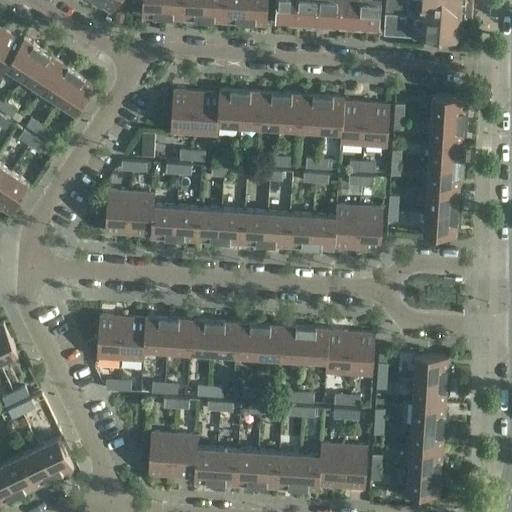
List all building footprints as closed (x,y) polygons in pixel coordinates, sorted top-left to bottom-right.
[(117,0),(96,0),(111,10),(117,0)] [(163,16),(163,0),(142,0),(141,14),(163,16)] [(183,17),(184,0),(163,0),(163,16),(183,17)] [(204,18),(205,0),(184,0),(183,17),(204,18)] [(224,20),(225,0),(205,0),(204,18),(224,20)] [(245,21),(246,0),(225,0),(224,20),(245,21)] [(267,0),(246,0),(245,21),(267,23),(267,0)] [(295,23),(296,0),(276,0),(275,21),(295,23)] [(316,24),(317,0),(296,0),(295,23),(316,24)] [(337,25),(338,0),(317,0),(316,24),(337,25)] [(357,27),(359,0),(338,0),(337,25),(357,27)] [(359,0),(357,27),(379,28),(380,0),(359,0)] [(463,7),(463,0),(385,0),(385,12),(460,17),(460,9),(463,7)] [(459,25),(459,21),(460,17),(385,12),(384,33),(458,38),(458,34),(461,32),(462,26),(459,25)] [(115,13),(114,21),(124,22),(125,13),(115,13)] [(23,41),(21,40),(3,28),(0,31),(0,75),(6,66),(23,41)] [(24,36),(21,40),(23,41),(6,66),(23,77),(42,48),(24,36)] [(59,59),(42,48),(23,77),(40,88),(59,59)] [(57,100),(76,70),(59,59),(40,88),(57,100)] [(94,82),(76,70),(57,100),(75,111),(94,82)] [(238,124),(240,89),(219,88),(219,92),(220,92),(218,123),(238,124)] [(194,133),(196,90),(173,89),(170,131),(194,133)] [(259,125),(261,90),(240,89),(238,124),(259,125)] [(220,92),(219,92),(196,90),(194,133),(217,134),(218,123),(220,92)] [(279,127),(282,92),(261,90),(259,125),(279,127)] [(300,128),(302,93),(282,92),(279,127),(300,128)] [(321,129),(323,94),(302,93),(300,128),(321,129)] [(341,131),(343,100),(344,100),(344,96),(323,94),(321,129),(341,131)] [(433,94),(431,118),(467,120),(468,106),(464,105),(465,96),(433,94)] [(366,102),(344,100),(343,100),(341,131),(340,142),(364,144),(366,102)] [(2,108),(13,115),(18,108),(7,101),(2,108)] [(390,103),(366,102),(364,144),(387,145),(390,103)] [(404,103),(395,102),(394,115),(403,116),(404,103)] [(0,113),(0,124),(5,127),(10,120),(0,113)] [(402,128),(403,116),(394,115),(393,128),(402,128)] [(37,131),(42,123),(31,116),(26,124),(37,131)] [(466,135),(467,120),(431,118),(429,141),(462,143),(462,134),(466,135)] [(37,131),(48,138),(53,130),(42,123),(37,131)] [(29,143),(34,135),(23,128),(18,136),(29,143)] [(154,156),(155,132),(142,131),(141,156),(154,156)] [(40,150),(45,142),(34,135),(29,143),(40,150)] [(461,151),(462,143),(429,141),(428,163),(464,166),(465,151),(461,151)] [(401,149),(392,148),(391,161),(400,162),(401,149)] [(192,159),(193,150),(180,149),(179,158),(192,159)] [(205,151),(193,150),(192,159),(205,160),(205,151)] [(223,152),(223,161),(236,162),(236,153),(223,152)] [(249,153),(236,153),(236,162),(248,162),(249,153)] [(265,154),(264,163),(277,164),(277,155),(265,154)] [(290,156),(277,155),(277,164),(290,165),(290,156)] [(306,157),(305,166),(318,167),(319,158),(306,157)] [(331,159),(319,158),(318,167),(331,168),(331,159)] [(134,160),(121,159),(121,168),(134,169),(134,160)] [(146,170),(147,161),(134,160),(134,169),(146,170)] [(362,170),(363,161),(350,160),(349,169),(362,170)] [(362,170),(375,171),(375,162),(363,161),(362,170)] [(399,174),(400,162),(391,161),(391,174),(399,174)] [(179,163),(166,162),(166,171),(178,172),(179,163)] [(0,188),(11,171),(0,163),(0,188)] [(191,172),(191,163),(179,163),(178,172),(191,172)] [(463,180),(464,166),(428,163),(427,186),(459,189),(459,180),(463,180)] [(224,166),(212,165),(211,174),(224,175),(224,166)] [(237,175),(237,166),(224,166),(224,175),(237,175)] [(270,169),(257,168),(257,177),(270,178),(270,169)] [(282,178),(283,169),(270,169),(270,178),(282,178)] [(29,182),(11,171),(0,188),(0,204),(10,211),(29,182)] [(316,172),(303,171),(303,180),(315,181),(316,172)] [(328,181),(328,172),(316,172),(315,181),(328,181)] [(361,183),(362,175),(349,174),(348,183),(361,183)] [(374,184),(374,175),(362,175),(361,183),(374,184)] [(458,196),(459,189),(427,186),(425,209),(461,211),(462,197),(458,196)] [(128,232),(131,190),(107,188),(105,230),(128,232)] [(152,234),(154,203),(154,192),(131,190),(128,232),(150,233),(152,234)] [(398,194),(389,194),(388,206),(397,207),(398,194)] [(174,237),(176,205),(154,203),(152,234),(150,233),(150,235),(174,237)] [(357,247),(360,205),(336,203),(335,215),(333,245),(335,245),(357,247)] [(197,238),(199,206),(176,205),(174,237),(197,238)] [(383,206),(360,205),(357,247),(381,248),(383,206)] [(220,240),(222,208),(199,206),(197,238),(220,240)] [(397,220),(397,207),(388,206),(388,219),(397,220)] [(242,241),(244,209),(222,208),(220,240),(242,241)] [(265,243),(267,210),(244,209),(242,241),(265,243)] [(460,226),(461,212),(461,211),(425,209),(424,233),(456,235),(456,226),(460,226)] [(288,244),(290,212),(267,210),(265,243),(288,244)] [(311,246),(313,213),(290,212),(288,244),(311,246)] [(333,245),(335,215),(313,213),(311,246),(335,247),(335,245),(333,245)] [(120,358),(123,316),(99,314),(97,356),(120,358)] [(167,349),(169,316),(145,315),(145,317),(146,317),(144,347),(167,349)] [(146,317),(145,317),(123,316),(120,358),(144,359),(144,347),(146,317)] [(189,350),(192,318),(169,316),(167,349),(189,350)] [(212,352),(214,319),(192,318),(189,350),(212,352)] [(235,353),(237,321),(214,319),(212,352),(235,353)] [(3,321),(0,322),(0,360),(18,352),(3,321)] [(258,355),(260,322),(237,321),(235,353),(258,355)] [(281,356),(283,324),(260,322),(258,355),(281,356)] [(304,358),(306,325),(283,324),(281,356),(304,358)] [(326,359),(328,329),(329,329),(329,327),(306,325),(304,358),(326,359)] [(348,372),(351,330),(329,329),(328,329),(326,359),(325,371),(348,372)] [(375,332),(351,330),(348,372),(372,374),(375,332)] [(416,353),(414,376),(451,379),(452,364),(448,364),(448,355),(416,353)] [(387,362),(378,362),(377,374),(386,375),(387,362)] [(385,388),(386,375),(377,374),(376,387),(385,388)] [(450,394),(451,379),(414,376),(413,399),(445,401),(446,393),(450,394)] [(106,379),(105,388),(118,388),(119,379),(106,379)] [(131,380),(119,379),(118,388),(131,389),(131,380)] [(152,382),(151,391),(164,391),(165,382),(152,382)] [(177,383),(165,382),(164,391),(177,392),(177,383)] [(198,384),(197,394),(210,394),(210,385),(198,384)] [(17,399),(29,394),(25,385),(13,391),(17,399)] [(223,386),(210,385),(210,394),(222,395),(223,386)] [(243,387),(243,396),(255,397),(256,388),(243,387)] [(269,389),(256,388),(255,397),(268,398),(269,389)] [(2,396),(5,405),(17,399),(13,391),(2,396)] [(303,400),(304,391),(291,391),(290,400),(303,400)] [(316,392),(304,391),(303,400),(316,401),(316,392)] [(347,403),(347,394),(335,393),(334,402),(347,403)] [(360,395),(347,394),(347,403),(359,404),(360,395)] [(177,397),(164,396),(163,405),(176,406),(177,397)] [(189,407),(189,398),(177,397),(176,406),(189,407)] [(19,403),(23,412),(35,406),(31,398),(19,403)] [(220,400),(208,399),(207,408),(220,409),(220,400)] [(445,410),(445,401),(413,399),(411,422),(448,425),(449,410),(445,410)] [(232,410),(233,401),(220,400),(220,409),(232,410)] [(261,403),(249,402),(248,411),(261,412),(261,403)] [(23,412),(19,403),(8,409),(12,417),(23,412)] [(274,413),(274,403),(261,403),(261,412),(274,413)] [(302,414),(303,405),(290,404),(289,414),(302,414)] [(315,415),(315,406),(303,405),(302,414),(315,415)] [(346,417),(347,408),(334,407),(333,416),(346,417)] [(384,408),(375,407),(374,420),(383,421),(384,408)] [(359,418),(359,409),(347,408),(346,417),(359,418)] [(374,420),(373,433),(382,433),(383,421),(374,420)] [(447,439),(448,425),(411,422),(410,445),(442,447),(443,439),(447,439)] [(172,474),(174,432),(151,431),(148,473),(172,474)] [(195,476),(197,445),(198,434),(174,432),(172,474),(194,476),(195,476)] [(58,436),(39,445),(54,476),(73,467),(58,436)] [(342,485),(344,443),(321,442),(320,453),(318,484),(319,484),(342,485)] [(368,445),(344,443),(342,485),(365,487),(368,445)] [(54,476),(39,445),(20,454),(35,485),(54,476)] [(215,481),(217,447),(197,445),(195,476),(194,476),(194,480),(215,481)] [(442,455),(442,447),(410,445),(408,468),(445,470),(446,456),(442,455)] [(236,483),(238,448),(217,447),(215,481),(236,483)] [(256,484),(259,449),(238,448),(236,483),(256,484)] [(277,485),(279,451),(259,449),(256,484),(277,485)] [(298,487),(300,452),(279,451),(277,485),(298,487)] [(318,484),(320,453),(300,452),(298,487),(319,488),(319,484),(318,484)] [(381,453),(372,453),(371,466),(380,466),(381,453)] [(35,485),(20,454),(2,463),(17,494),(35,485)] [(0,502),(17,494),(2,463),(0,463),(0,502)] [(371,466),(371,478),(380,479),(380,466),(371,466)] [(444,485),(445,470),(408,468),(407,492),(439,494),(440,485),(444,485)]
